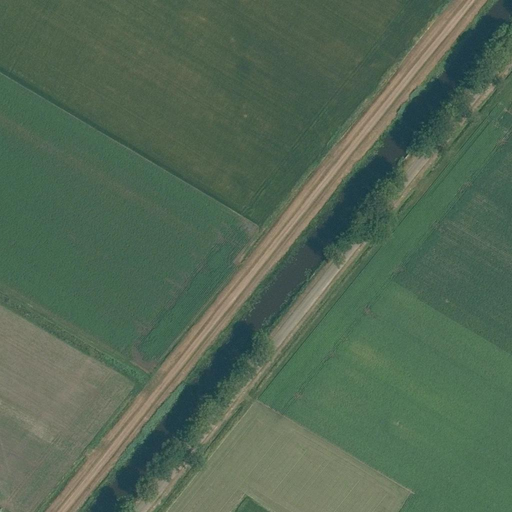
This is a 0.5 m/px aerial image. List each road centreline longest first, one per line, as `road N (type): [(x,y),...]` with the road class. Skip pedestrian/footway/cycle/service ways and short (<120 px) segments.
road 1 (track): [(61,511),(469,0)]
road 2 (unclassified): [(137,511),(511,41)]
